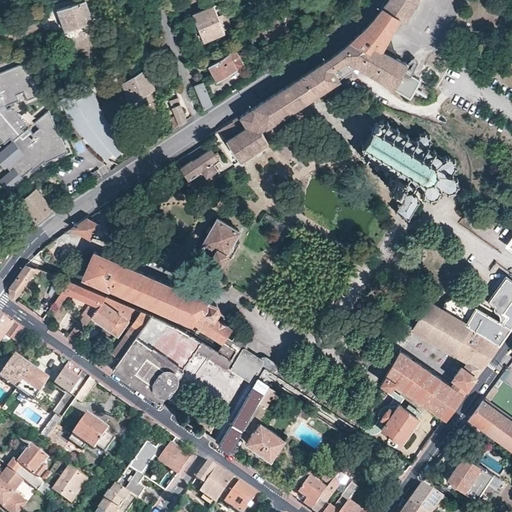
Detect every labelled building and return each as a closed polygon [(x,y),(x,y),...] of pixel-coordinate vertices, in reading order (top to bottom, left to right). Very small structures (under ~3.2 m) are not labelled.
[(82,0),(57,9),(66,30),(93,20),(86,0),(82,0)] [(392,53),(377,43),(386,29),(395,13),(402,17),(412,0),(387,0),(370,21),(360,31),(350,41),(338,51),(326,60),(312,68),(300,76),(313,95),(317,92),(325,87),(339,77),(339,76),(332,67),(347,57),(358,64),(361,66),(363,64),(394,83),(393,85),(410,96),(411,93),(419,80),(424,73),(392,53)] [(225,31),(213,4),(192,13),(204,40),(225,31)] [(392,53),(386,29),(377,43),(392,53)] [(209,65),(217,81),(235,71),(244,66),(236,51),(228,55),(209,65)] [(339,76),(358,64),(347,57),(332,67),(339,76)] [(0,136),(5,142),(11,137),(13,139),(0,150),(0,160),(6,167),(8,165),(11,169),(0,177),(0,178),(9,189),(24,177),(23,176),(33,167),(34,169),(45,161),(46,162),(67,151),(49,109),(35,121),(40,128),(34,132),(29,126),(24,130),(22,127),(27,124),(12,106),(9,107),(7,105),(20,99),(18,93),(24,90),(28,99),(42,93),(35,77),(32,78),(31,74),(33,73),(27,60),(0,71),(0,136)] [(121,72),(117,64),(99,72),(103,80),(121,72)] [(131,103),(154,87),(154,86),(147,67),(123,82),(131,103)] [(313,95),(300,76),(297,78),(294,80),(307,99),(313,95)] [(307,99),(294,80),(220,128),(240,159),(268,141),(261,129),(307,99)] [(431,88),(419,80),(411,93),(424,102),(426,102),(430,100),(433,97),(433,92),(431,88)] [(203,81),(195,84),(204,107),(211,102),(203,81)] [(102,116),(98,107),(96,99),(93,90),(78,97),(76,91),(62,98),(70,114),(75,123),(81,131),(86,137),(95,147),(102,155),(107,158),(112,153),(115,157),(122,149),(118,145),(112,136),(107,127),(104,122),(102,116)] [(187,119),(178,96),(169,100),(175,116),(169,118),(173,128),(187,119)] [(452,174),(457,167),(455,158),(448,153),(440,155),(426,147),(430,140),(429,135),(425,132),(419,133),(415,140),(380,119),(365,144),(361,150),(398,172),(397,174),(392,173),(391,174),(391,175),(392,178),(393,179),(391,182),(394,184),(397,180),(399,182),(401,189),(406,192),(403,196),(399,197),(397,200),(397,201),(398,202),(400,203),(396,209),(408,217),(416,206),(414,198),(419,191),(431,198),(437,197),(443,189),(449,192),(454,190),(457,184),(456,177),(452,174)] [(77,153),(84,150),(81,141),(74,144),(77,153)] [(217,168),(212,161),(220,156),(217,151),(214,154),(211,149),(193,161),(192,160),(181,168),(189,180),(204,171),(207,175),(217,168)] [(35,188),(18,202),(36,222),(52,208),(35,188)] [(212,246),(208,254),(220,262),(225,253),(231,257),(238,243),(233,240),(239,229),(217,216),(212,225),(209,223),(205,230),(208,232),(203,240),(203,241),(212,246)] [(87,217),(71,227),(89,237),(97,225),(87,217)] [(199,248),(208,254),(212,246),(203,241),(199,248)] [(105,255),(94,251),(83,276),(93,280),(105,255)] [(216,303),(172,285),(172,284),(171,284),(105,255),(93,280),(137,299),(152,306),(150,309),(148,312),(129,341),(112,367),(136,384),(160,401),(198,348),(202,342),(225,356),(230,359),(237,348),(222,339),(226,332),(230,326),(214,316),(218,310),(216,303)] [(11,296),(14,298),(34,271),(37,274),(41,268),(26,262),(9,286),(11,296)] [(484,363),(511,323),(511,279),(506,275),(487,300),(487,302),(487,304),(487,305),(489,307),(498,313),(499,312),(501,311),(507,315),(503,322),(498,320),(458,298),(455,297),(451,297),(448,298),(445,300),(440,307),(429,301),(412,328),(467,361),(463,367),(461,366),(453,377),(455,379),(451,386),(410,357),(400,349),(381,381),(388,386),(389,384),(390,383),(393,380),(443,415),(417,450),(419,452),(449,411),(484,363)] [(105,294),(69,279),(57,297),(61,299),(66,292),(89,302),(81,315),(68,336),(74,341),(91,316),(105,294)] [(134,306),(105,294),(91,316),(116,333),(134,306)] [(105,363),(112,367),(129,341),(148,312),(140,308),(105,363)] [(499,312),(498,320),(503,322),(507,315),(501,311),(499,312)] [(18,325),(0,312),(0,342),(6,334),(10,337),(18,325)] [(31,335),(18,325),(10,337),(22,346),(31,335)] [(241,342),(226,332),(222,339),(237,348),(230,359),(228,363),(250,378),(264,357),(241,342)] [(202,342),(198,348),(225,366),(228,363),(230,359),(225,356),(202,342)] [(0,407),(3,409),(13,395),(32,367),(16,355),(0,376),(11,384),(0,399),(0,407)] [(269,370),(362,431),(366,425),(326,398),(264,357),(250,378),(238,397),(213,439),(219,443),(265,366),(269,368),(269,370)] [(79,368),(70,362),(55,384),(76,399),(92,377),(86,373),(79,368)] [(244,427),(250,416),(259,400),(268,384),(262,380),(266,374),(269,370),(269,368),(265,366),(219,443),(230,451),(244,427)] [(32,367),(13,395),(15,396),(20,391),(33,400),(48,379),(32,367)] [(92,377),(76,399),(83,404),(98,382),(92,377)] [(76,399),(55,384),(53,386),(66,395),(54,413),(62,419),(62,418),(76,399)] [(268,384),(259,400),(266,405),(276,389),(268,384)] [(511,447),(511,421),(481,399),(469,417),(511,447)] [(311,411),(294,400),(290,405),(289,406),(307,418),(311,411)] [(416,430),(427,416),(409,403),(406,407),(400,403),(394,410),(389,408),(382,418),(386,421),(382,428),(401,442),(412,427),(416,430)] [(108,428),(87,413),(73,433),(93,448),(95,446),(105,452),(115,438),(106,431),(108,428)] [(136,427),(150,437),(160,425),(152,419),(145,415),(136,427)] [(285,440),(260,423),(250,416),(244,427),(253,433),(246,442),(271,460),(282,444),(285,440)] [(58,424),(46,439),(47,440),(55,445),(63,450),(67,444),(60,439),(61,438),(57,436),(55,434),(60,426),(58,424)] [(462,426),(455,436),(481,453),(488,444),(462,426)] [(51,451),(55,445),(47,440),(44,445),(51,451)] [(360,443),(353,453),(363,460),(373,467),(376,462),(381,456),(360,443)] [(184,464),(189,457),(172,444),(160,460),(171,468),(166,475),(173,479),(184,464)] [(13,458),(8,465),(16,472),(17,471),(22,464),(35,474),(48,457),(32,445),(18,462),(13,458)] [(477,498),(494,473),(464,453),(447,478),(477,498)] [(381,456),(376,462),(385,468),(389,462),(381,456)] [(135,458),(130,465),(143,475),(148,467),(135,458)] [(204,483),(217,465),(213,463),(209,460),(207,460),(195,477),(204,483)] [(8,465),(7,464),(0,472),(0,502),(12,511),(17,511),(26,502),(14,492),(24,479),(39,490),(44,481),(42,479),(35,474),(22,464),(17,471),(16,472),(8,465)] [(130,465),(116,484),(136,498),(143,488),(138,484),(144,476),(143,475),(130,465)] [(219,498),(231,482),(234,477),(223,470),(217,465),(204,483),(199,490),(215,502),(219,498)] [(405,472),(394,465),(389,473),(400,480),(405,472)] [(71,502),(87,480),(69,466),(53,488),(71,502)] [(50,472),(49,470),(42,479),(44,481),(50,472)] [(327,488),(312,508),(318,511),(324,511),(330,505),(326,502),(345,476),(339,471),(333,480),(329,486),(327,488)] [(309,478),(305,475),(303,473),(295,484),(301,488),(298,491),(307,497),(304,502),(312,508),(327,488),(311,476),(309,478)] [(333,480),(325,474),(321,480),(329,486),(333,480)] [(219,498),(238,511),(242,511),(257,493),(234,477),(231,482),(219,498)] [(330,505),(324,511),(340,511),(349,500),(355,492),(359,486),(352,481),(334,507),(330,505)] [(416,490),(409,500),(427,511),(432,511),(436,508),(444,496),(422,481),(416,490)] [(125,511),(136,498),(116,484),(95,511),(125,511)] [(450,499),(445,496),(444,496),(436,508),(441,511),(450,499)] [(349,500),(340,511),(376,511),(377,511),(366,504),(362,509),(349,500)] [(404,507),(400,511),(427,511),(409,500),(404,507)]
